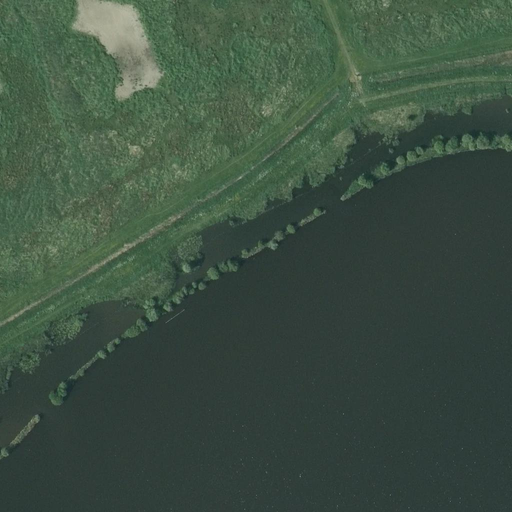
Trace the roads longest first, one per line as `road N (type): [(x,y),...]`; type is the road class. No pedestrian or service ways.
road 1 (track): [(364,98),(231,202),(0,341)]
road 2 (track): [(327,0),(364,98),(511,78)]
